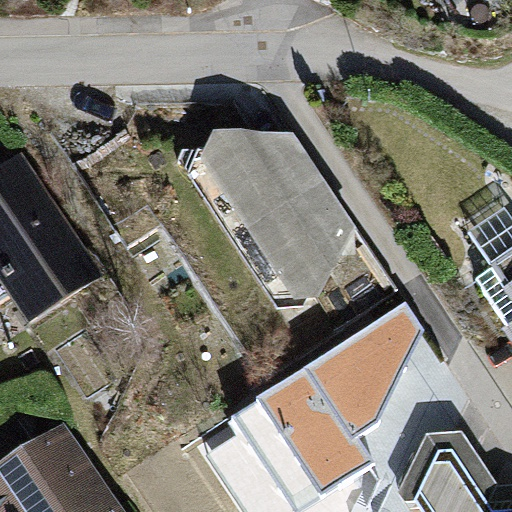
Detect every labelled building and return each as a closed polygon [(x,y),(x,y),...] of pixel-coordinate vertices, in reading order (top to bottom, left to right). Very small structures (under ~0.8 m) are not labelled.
[(219,153),(233,176),(224,193),(251,233),(241,246),(263,277),(278,274),(291,294),(311,292),(341,231),(330,216),(336,204),(313,167),(298,166),(288,151),(219,153)] [(0,176),(0,304),(13,296),(31,323),(97,279),(20,164),(0,176)] [(511,254),(491,268),(494,271),(477,282),(511,333),(511,254)] [(408,367),(379,324),(233,421),(293,511),(304,511),(375,465),(357,440),(378,426),(408,367)] [(16,465),(0,476),(0,511),(111,511),(62,436),(39,450),(48,462),(37,470),(26,464),(16,465)] [(416,503),(422,511),(490,511),(453,455),(440,455),(416,503)]
